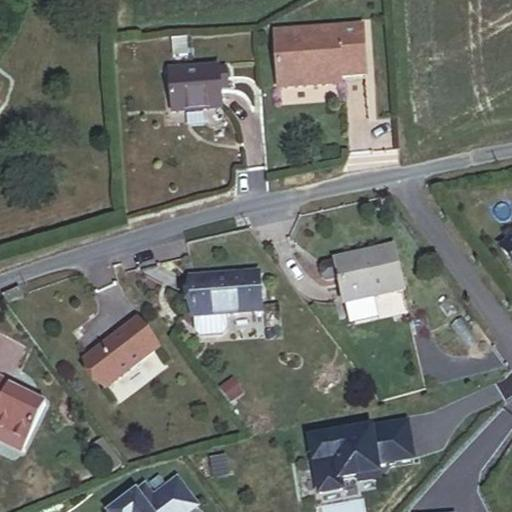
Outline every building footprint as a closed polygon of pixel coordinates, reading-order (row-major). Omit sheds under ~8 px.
[(366,76),(362,27),(275,34),(279,88),(342,83),(341,78),(366,76)] [(188,56),(187,39),(173,39),(174,57),(188,56)] [(231,90),(230,71),(171,74),(173,112),(223,110),(222,90),(231,90)] [(511,238),(499,248),(511,267),(511,238)] [(403,292),(394,249),(336,261),(345,304),(403,292)] [(262,313),(259,274),(191,279),(194,318),(262,313)] [(22,308),(18,302),(11,307),(15,313),(22,308)] [(455,312),(449,303),(442,309),(448,317),(455,312)] [(477,343),(460,320),(451,327),(468,349),(477,343)] [(160,350),(138,321),(85,361),(107,390),(160,350)] [(0,443),(22,454),(46,405),(33,398),(34,394),(0,377),(0,443)] [(377,479),(375,465),(410,459),(404,424),(307,441),(316,494),(339,490),(338,480),(355,477),(356,482),(377,479)] [(121,465),(103,441),(91,450),(109,474),(121,465)] [(192,511),(195,510),(175,483),(151,501),(143,490),(113,511),(192,511)]
